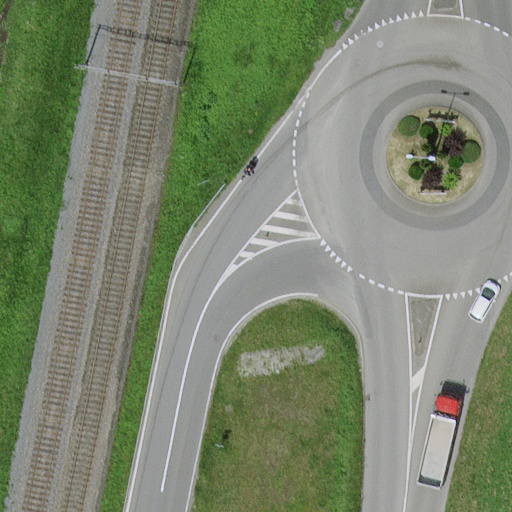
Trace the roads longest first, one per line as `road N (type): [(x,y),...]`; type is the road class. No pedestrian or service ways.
road 1 (unclassified): [(333,109),(225,245),(197,328)]
road 2 (tertiary): [(410,453),(432,372),(497,249)]
road 3 (tertiary): [(371,246),(399,360),(410,453)]
road 4 (unclassified): [(197,328),(255,267),(364,240)]
road 5 (unclassified): [(197,328),(155,511)]
road 6 (tertiary): [(333,109),(324,140),(328,188),(364,240)]
road 7 (tertiary): [(510,70),(454,43),(408,45),(379,57)]
road 8 (tertiary): [(371,246),(426,266),(456,265),(497,249)]
